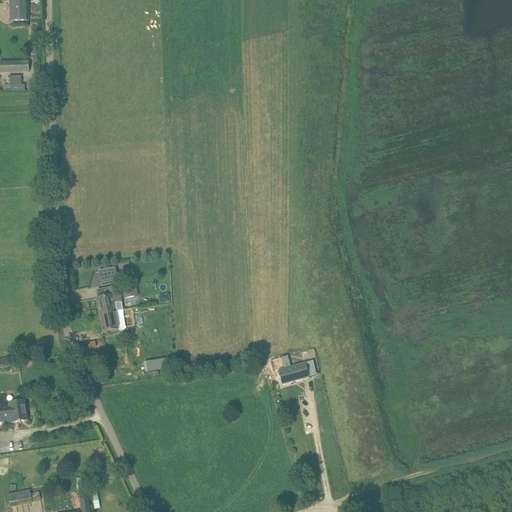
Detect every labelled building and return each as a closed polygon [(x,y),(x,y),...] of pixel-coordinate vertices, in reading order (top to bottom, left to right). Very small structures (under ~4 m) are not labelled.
[(27,0),(1,0),(2,2),(10,2),(11,22),(28,22),(27,0)] [(28,62),(0,62),(0,72),(28,72),(28,62)] [(24,85),(23,76),(11,76),(12,86),(24,85)] [(135,285),(123,287),(124,290),(125,298),(125,299),(138,296),(135,285)] [(100,315),(116,312),(122,311),(121,302),(118,287),(108,289),(109,297),(97,300),(100,315)] [(169,295),(158,296),(159,304),(170,302),(169,295)] [(116,312),(100,315),(103,333),(126,328),(124,320),(118,321),(116,312)] [(281,361),(273,363),(275,372),(279,371),(282,385),(314,376),(317,387),(322,386),(319,374),(315,375),(309,350),(300,353),(303,364),(289,368),(288,367),(290,366),(287,357),(281,358),(281,361)] [(8,358),(0,359),(0,368),(9,366),(8,358)] [(145,361),(146,371),(166,368),(165,358),(145,361)] [(5,396),(0,396),(0,422),(12,421),(12,423),(28,421),(25,401),(9,404),(6,405),(5,396)] [(30,489),(8,495),(10,505),(40,500),(38,492),(31,494),(30,489)] [(80,500),(82,511),(89,511),(87,499),(80,500)]
